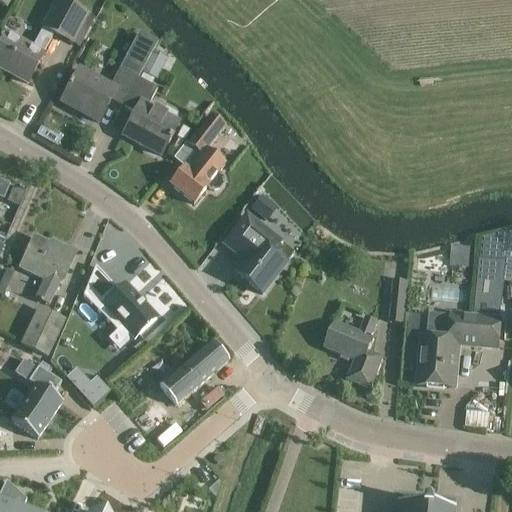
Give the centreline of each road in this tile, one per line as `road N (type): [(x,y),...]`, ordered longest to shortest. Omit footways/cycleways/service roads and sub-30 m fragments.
road 1 (tertiary): [(272,381),(114,214),(0,138)]
road 2 (tertiary): [(511,459),(345,437),(303,415),(272,381)]
road 3 (residential): [(78,443),(126,480),(150,475),(272,381)]
